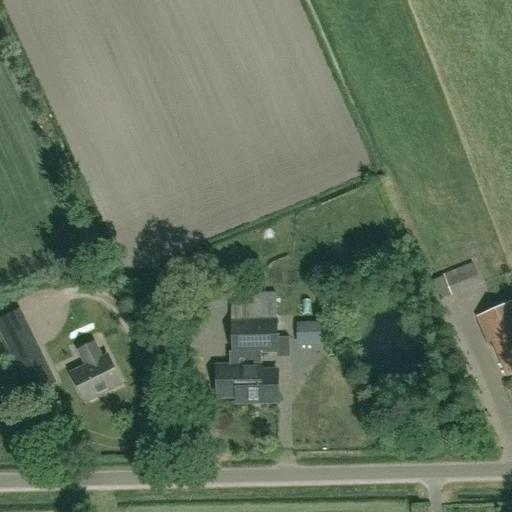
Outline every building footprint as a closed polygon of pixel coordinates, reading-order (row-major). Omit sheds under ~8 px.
[(452,295),(481,284),(473,263),(444,275),(452,295)] [(277,337),(277,293),(232,293),(234,351),(232,351),(232,365),(218,365),(218,397),(245,396),(245,402),(279,402),(278,370),(261,370),(261,364),(260,364),(260,352),(277,352),(277,357),(290,357),(290,337),(277,337)] [(508,374),(511,372),(511,301),(478,316),(489,342),(494,340),(508,374)] [(8,346),(22,376),(47,363),(33,333),(8,346)] [(86,400),(122,383),(109,356),(102,359),(94,342),(80,349),(88,366),(73,373),(86,400)]
